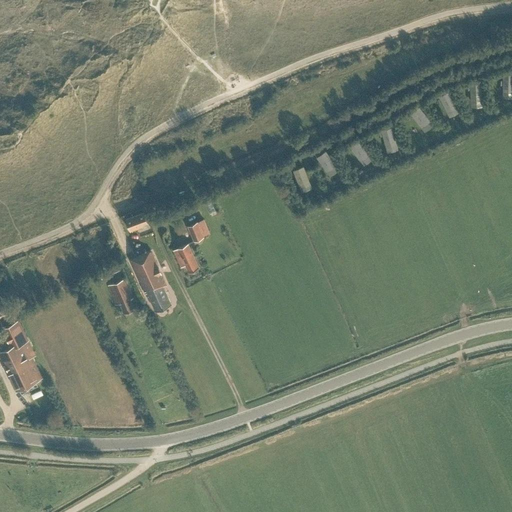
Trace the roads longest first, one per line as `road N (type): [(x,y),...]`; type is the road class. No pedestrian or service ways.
road 1 (track): [(0,259),(90,222),(131,157),(189,117),(408,31),(511,10)]
road 2 (tertiary): [(0,433),(105,444),(187,435),(511,323)]
road 3 (track): [(90,222),(257,163),(446,67),(511,47)]
road 4 (track): [(511,107),(328,192),(304,195),(302,203)]
